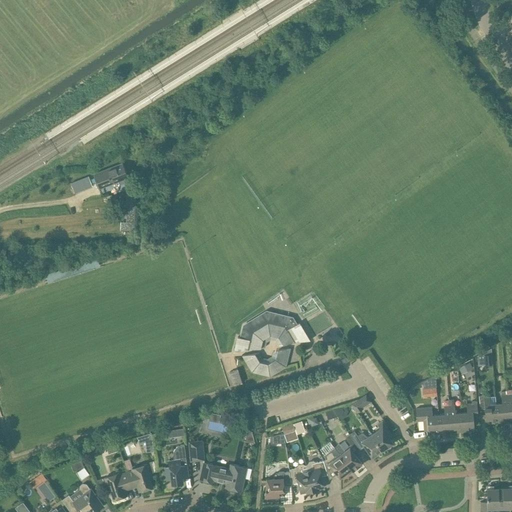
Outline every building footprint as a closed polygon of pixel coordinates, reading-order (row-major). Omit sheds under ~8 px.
[(126,173),(122,164),(94,175),(98,184),(99,188),(118,181),(119,185),(129,181),(126,173)] [(126,190),(125,225),(119,225),(118,239),(138,240),(140,191),(126,190)] [(47,271),(49,280),(103,267),(101,259),(47,271)] [(243,324),(237,352),(260,348),(264,346),(265,341),(271,338),(277,340),(280,345),(288,344),(290,342),(292,343),(299,340),(304,337),(308,338),(309,333),(304,323),(299,322),(294,313),(296,304),(276,300),(273,311),(269,310),(243,324)] [(249,353),(247,368),(287,375),(291,351),(273,348),(272,357),(249,353)] [(470,362),(459,368),(462,373),(472,368),(470,362)] [(239,368),(229,371),(234,385),(244,382),(239,368)] [(436,387),(435,375),(423,381),(423,388),(430,387),(436,387)] [(478,395),(479,409),(485,409),(486,421),(491,421),(492,423),(498,422),(496,404),(495,396),(489,397),(489,396),(484,397),(484,395),(478,395)] [(509,419),(507,395),(501,395),(502,403),(496,404),(498,422),(504,422),(503,420),(509,419)] [(357,402),(352,405),(358,413),(363,410),(362,409),(357,402)] [(461,413),(463,432),(469,431),(469,429),(474,428),(473,417),(478,417),(477,404),(472,404),(466,404),(467,412),(461,413)] [(449,406),(451,430),(457,430),(457,432),(463,432),(461,413),(455,413),(454,405),(449,406)] [(333,409),(338,416),(344,414),(341,406),(333,409)] [(449,406),(444,406),(444,414),(438,415),(440,434),(446,433),(446,431),(451,430),(449,406)] [(434,434),(440,434),(438,415),(432,415),(432,407),(416,409),(417,421),(423,421),(423,432),(428,431),(428,432),(434,432),(434,434)] [(333,409),(325,411),(328,419),(338,416),(333,409)] [(211,412),(210,420),(221,421),(222,413),(211,412)] [(307,418),(308,423),(311,423),(312,425),(318,424),(316,418),(313,418),(313,416),(307,418)] [(380,429),(372,434),(382,450),(385,449),(386,450),(390,447),(389,446),(393,443),(389,438),(392,436),(382,421),(377,424),(380,429)] [(296,431),(295,430),(293,424),(282,427),(285,434),(296,431)] [(173,430),(174,437),(184,435),(183,428),(173,430)] [(151,432),(137,437),(139,444),(145,442),(146,452),(154,451),(151,432)] [(362,433),(352,439),(353,440),(360,450),(365,447),(372,457),(382,450),(372,434),(367,437),(362,433)] [(204,460),(202,441),(189,442),(191,461),(204,460)] [(351,469),(353,471),(362,464),(349,448),(345,451),(339,444),(334,447),(335,448),(351,469)] [(188,476),(184,445),(180,445),(179,445),(178,446),(177,447),(176,447),(176,448),(175,449),(174,450),(174,451),(173,452),(173,453),(173,454),(174,460),(168,461),(169,467),(163,468),(163,470),(165,479),(171,479),(171,485),(183,483),(183,477),(188,476)] [(323,461),(325,466),(328,475),(329,480),(337,474),(340,478),(351,469),(335,448),(334,447),(324,455),(327,458),(323,461)] [(71,464),(73,470),(83,466),(81,460),(71,464)] [(308,471),(313,491),(319,490),(319,489),(324,487),(321,477),(328,475),(323,461),(316,463),(313,461),(309,462),(307,465),(306,465),(308,471)] [(200,479),(213,482),(213,480),(226,483),(225,488),(241,491),(244,478),(249,479),(251,469),(246,468),(247,468),(230,464),(229,469),(216,466),(217,465),(204,462),(200,479)] [(127,473),(132,488),(138,486),(139,492),(153,487),(150,478),(152,477),(147,464),(132,469),(133,471),(127,473)] [(306,493),(313,491),(308,471),(306,465),(305,465),(302,464),(298,465),(296,468),(289,469),(289,472),(291,484),(298,482),(301,493),(306,492),(306,493)] [(291,486),(291,484),(289,472),(276,472),(274,475),(274,479),(267,479),(265,497),(284,496),(284,486),(291,486)] [(132,488),(127,473),(120,475),(120,473),(104,478),(109,491),(111,490),(114,500),(127,496),(125,490),(132,488)] [(90,490),(87,485),(83,484),(80,486),(79,490),(83,495),(74,501),(69,495),(62,500),(70,511),(92,511),(93,511),(95,510),(96,511),(103,506),(91,489),(90,490)] [(511,510),(511,487),(487,489),(487,502),(481,502),(481,511),(487,511),(488,511),(493,511),(493,509),(510,508),(510,511),(511,510)] [(19,505),(24,511),(29,511),(23,503),(19,505)]
